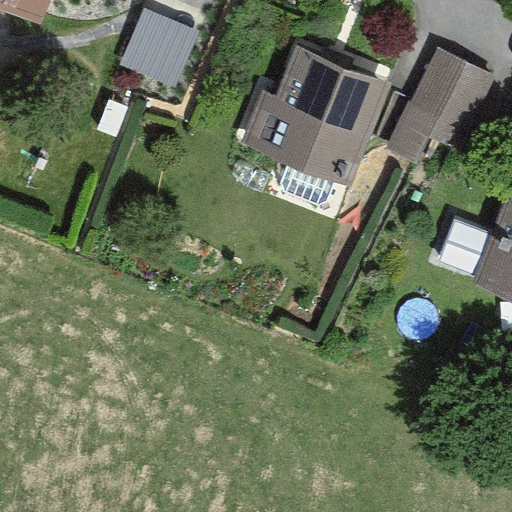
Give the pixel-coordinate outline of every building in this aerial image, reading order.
[(38,0),(0,0),(0,14),(31,24),(38,0)] [(124,59),(180,79),(200,20),(145,0),(124,59)] [(478,75),(428,52),(406,99),(456,122),(478,75)] [(386,92),(289,54),(251,147),(348,186),(386,92)] [(511,177),(491,171),(456,272),(511,290),(511,177)]
